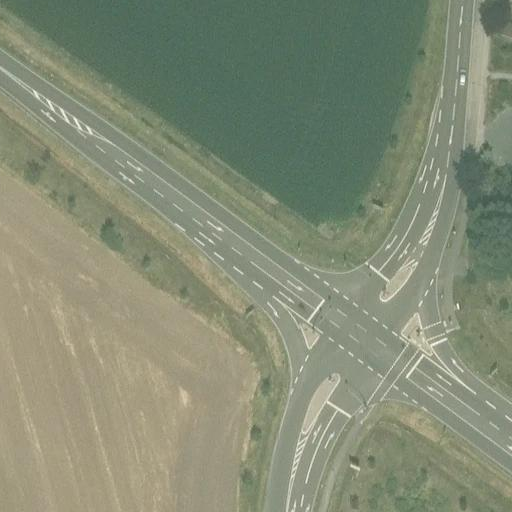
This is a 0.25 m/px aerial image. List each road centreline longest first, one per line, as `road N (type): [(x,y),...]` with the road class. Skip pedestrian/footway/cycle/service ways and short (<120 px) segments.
road 1 (primary): [(0,71),(260,264)]
road 2 (tertiary): [(419,236),(455,107),(462,0)]
road 3 (tertiary): [(503,449),(435,347),(419,236)]
road 4 (primary): [(260,264),(302,354),(307,389),(299,447)]
road 5 (primary): [(359,339),(503,449)]
road 6 (primary): [(260,264),(359,339)]
road 7 (tertiary): [(299,447),(359,339)]
